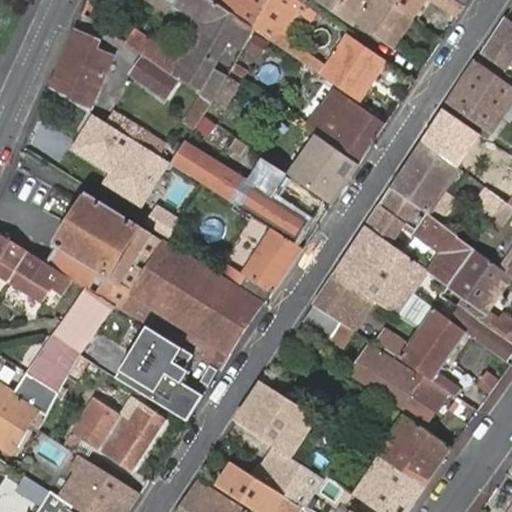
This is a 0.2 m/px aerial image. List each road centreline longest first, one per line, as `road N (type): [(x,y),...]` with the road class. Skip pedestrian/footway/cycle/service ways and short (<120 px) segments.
road 1 (residential): [(155,511),(495,0)]
road 2 (residential): [(59,0),(0,131)]
